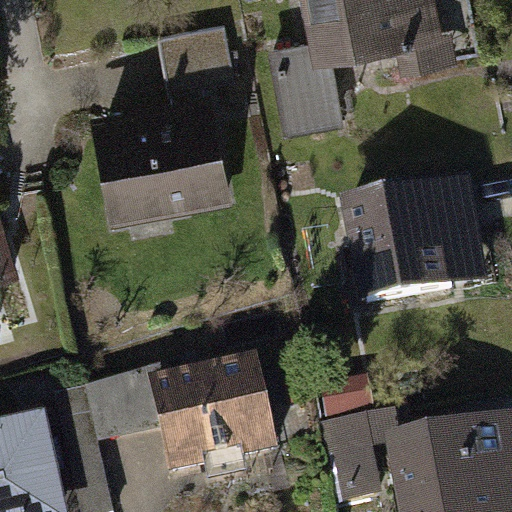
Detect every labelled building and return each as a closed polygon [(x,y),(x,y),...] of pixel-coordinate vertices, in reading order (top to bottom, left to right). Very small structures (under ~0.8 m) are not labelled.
[(431,0),(296,0),(306,44),(311,67),(326,64),(394,50),(401,84),(447,74),(431,0)] [(306,44),(264,52),(280,131),(335,124),(326,64),(311,67),(306,44)] [(207,91),(89,111),(108,225),(226,205),(207,91)] [(461,181),(339,206),(359,305),(481,280),(461,181)] [(0,221),(0,277),(15,273),(0,221)] [(193,357),(84,381),(98,444),(155,431),(166,478),(272,455),(250,359),(196,371),(193,357)] [(59,511),(40,423),(0,431),(0,511),(59,511)] [(511,511),(511,452),(506,423),(384,448),(397,511),(511,511)]
